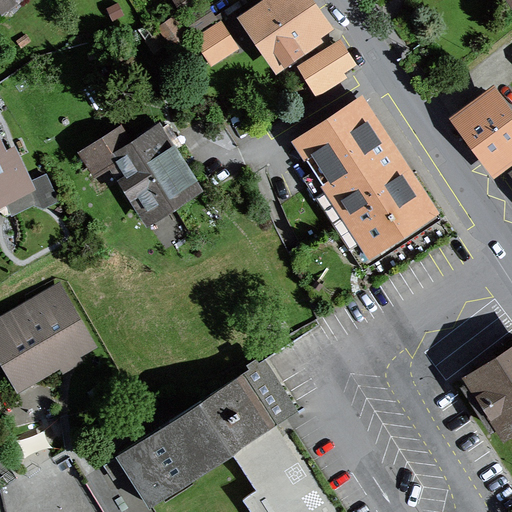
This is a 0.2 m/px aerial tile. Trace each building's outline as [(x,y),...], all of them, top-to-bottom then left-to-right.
[(174,0),(182,11),(199,0),(174,0)] [(279,0),(251,19),(281,64),(319,38),(313,30),(315,19),(302,0),(279,0)] [(185,17),(194,31),(215,17),(207,4),(185,17)] [(159,28),(174,48),(187,39),(173,19),(159,28)] [(198,39),(212,60),(233,47),(220,25),(198,39)] [(336,46),(305,65),(320,90),(338,79),(334,73),(348,64),(336,46)] [(453,119),(495,174),(511,160),(511,114),(493,89),(453,119)] [(361,96),(292,140),(368,258),(437,214),(361,96)] [(109,163),(142,215),(193,183),(172,150),(174,148),(162,128),(132,147),(120,129),(84,152),(96,171),(109,163)] [(0,195),(25,184),(15,162),(0,156),(0,195)] [(54,193),(45,174),(32,180),(41,199),(54,193)] [(54,291),(0,322),(0,340),(22,380),(60,358),(57,352),(81,338),(54,291)] [(511,345),(464,376),(504,438),(511,433),(511,345)] [(128,470),(150,504),(275,423),(243,373),(117,453),(119,455),(110,461),(119,476),(128,470)]
